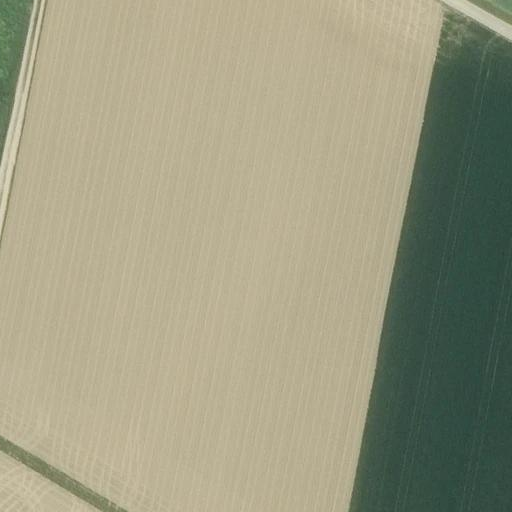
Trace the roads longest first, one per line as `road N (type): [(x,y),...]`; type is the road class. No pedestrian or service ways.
road 1 (track): [(0,200),(38,0)]
road 2 (track): [(103,511),(0,449)]
